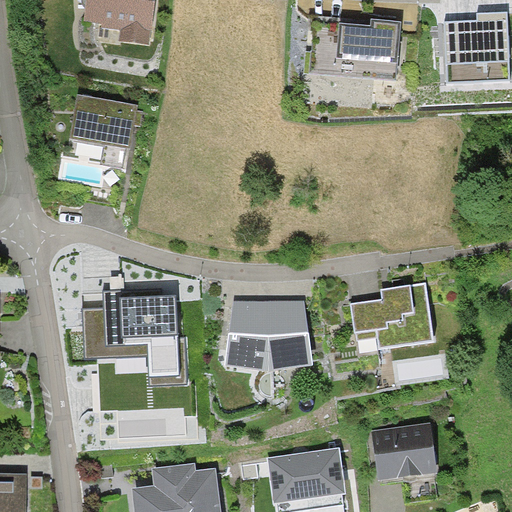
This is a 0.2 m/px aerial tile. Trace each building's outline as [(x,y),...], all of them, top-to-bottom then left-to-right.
[(149,46),(155,0),(88,0),(86,21),(102,23),(101,27),(121,30),(119,42),(149,46)] [(476,22),(445,23),(448,81),(509,79),(506,14),(486,15),(476,16),(476,22)] [(400,24),(309,16),(308,28),(315,29),(309,74),(396,81),(400,24)] [(137,107),(79,96),(70,142),(101,148),(98,167),(125,172),(137,107)] [(433,343),(426,285),(380,290),(381,303),(352,306),(355,333),(378,331),(380,349),(433,343)] [(103,308),(82,309),(84,359),(146,357),(147,380),(178,378),(175,299),(162,299),(161,290),(102,293),(103,308)] [(313,368),(305,300),(235,300),(224,368),(269,377),(313,368)] [(432,428),(370,433),(374,484),(402,482),(404,505),(438,502),(432,428)] [(340,449),(268,460),(275,502),(278,501),(279,511),(295,511),(343,505),(342,494),(347,493),(344,475),(340,449)] [(132,491),(134,511),(219,511),(215,469),(195,471),(194,465),(152,470),(155,489),(132,491)] [(27,511),(28,473),(0,472),(0,511),(27,511)]
